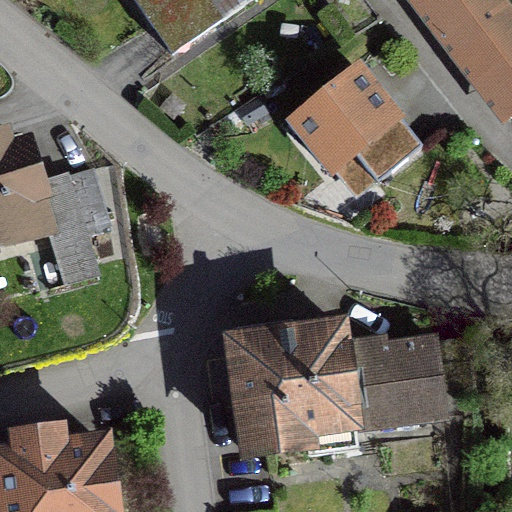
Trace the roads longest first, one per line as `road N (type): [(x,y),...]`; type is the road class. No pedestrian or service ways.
road 1 (residential): [(511,289),(394,271),(220,203)]
road 2 (residential): [(220,203),(0,28)]
road 3 (residential): [(511,159),(371,0)]
road 4 (residential): [(173,354),(0,398)]
road 5 (residential): [(173,354),(193,511)]
road 6 (residential): [(220,203),(173,354)]
